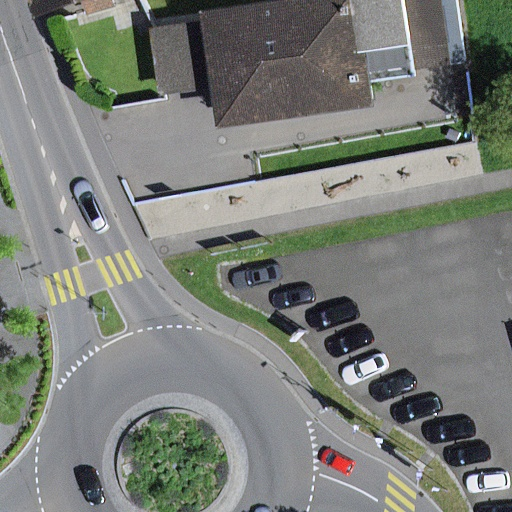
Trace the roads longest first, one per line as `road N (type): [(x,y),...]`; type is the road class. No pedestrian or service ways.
road 1 (primary): [(56,183),(76,419)]
road 2 (primary): [(204,365),(137,296),(56,183)]
road 3 (primary): [(0,14),(56,183)]
road 4 (primary): [(204,365),(174,361),(117,376),(76,419)]
road 5 (primary): [(284,474),(271,418),(231,376),(204,365)]
